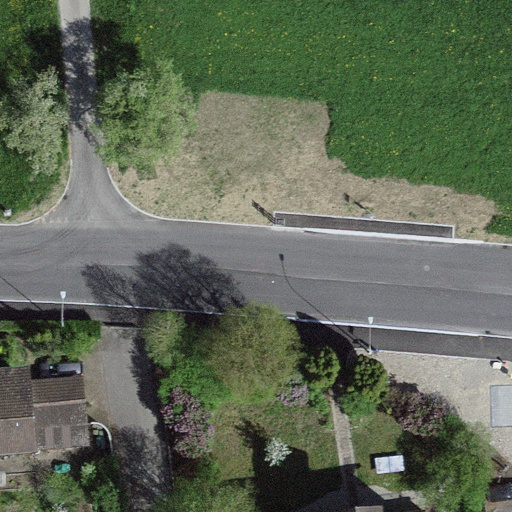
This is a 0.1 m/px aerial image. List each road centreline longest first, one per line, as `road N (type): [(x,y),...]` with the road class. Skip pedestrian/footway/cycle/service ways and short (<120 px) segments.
road 1 (tertiary): [(511,301),(113,272)]
road 2 (unclassified): [(73,0),(91,173),(113,272)]
road 3 (residential): [(113,272),(144,511)]
